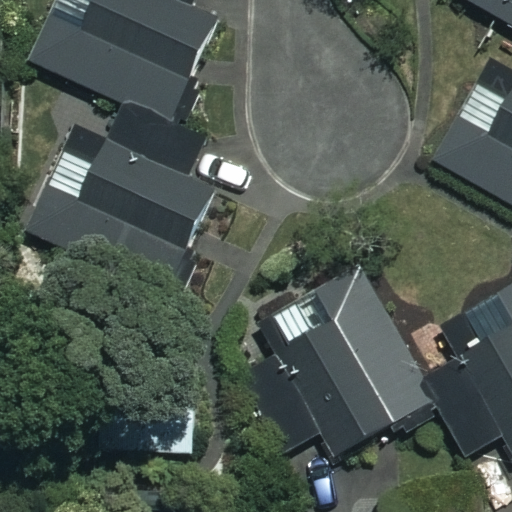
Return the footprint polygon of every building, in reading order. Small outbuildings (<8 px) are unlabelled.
[(59,0),(31,69),(121,106),(169,124),(211,24),(192,16),(198,0),(59,0)] [(511,32),(511,0),(458,0),(457,2),(511,32)] [(511,82),(488,69),(434,166),(511,209),(511,82)] [(206,137),(169,124),(121,106),(104,155),(66,141),(31,237),(172,288),(206,192),(189,186),(206,137)] [(511,466),(511,294),(461,323),(479,355),(455,369),(511,467),(511,466)] [(321,341),(302,306),(268,324),(289,365),(253,384),(301,476),(430,409),(380,311),(321,341)]
